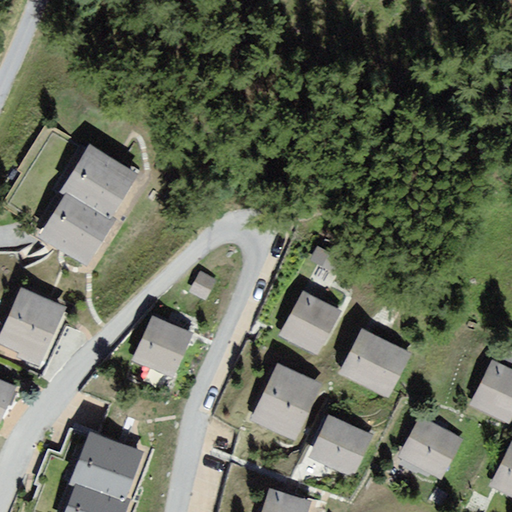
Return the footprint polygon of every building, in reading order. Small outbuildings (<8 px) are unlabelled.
[(132,176),(79,146),(55,189),(108,218),(132,176)] [(52,195),(30,236),(80,263),(102,222),(52,195)] [(0,314),(0,348),(39,365),(63,309),(12,287),(0,314)] [(298,292),(277,333),(322,356),(343,316),(298,292)] [(144,319),(129,359),(174,376),(189,337),(144,319)] [(356,331),(337,374),(386,397),(406,354),(356,331)] [(511,375),(485,362),(465,403),(506,422),(511,410),(511,375)] [(270,366),(246,418),(293,439),(317,388),(270,366)] [(0,413),(12,388),(0,382),(0,413)] [(412,416),(393,454),(442,478),(461,440),(412,416)] [(319,417),(303,456),(353,477),(369,439),(319,417)] [(133,449),(72,430),(58,477),(118,496),(133,449)] [(511,445),(506,443),(486,482),(511,494),(511,445)] [(63,483),(53,511),(125,511),(128,504),(63,483)] [(303,511),(306,504),(258,492),(252,511),(303,511)]
